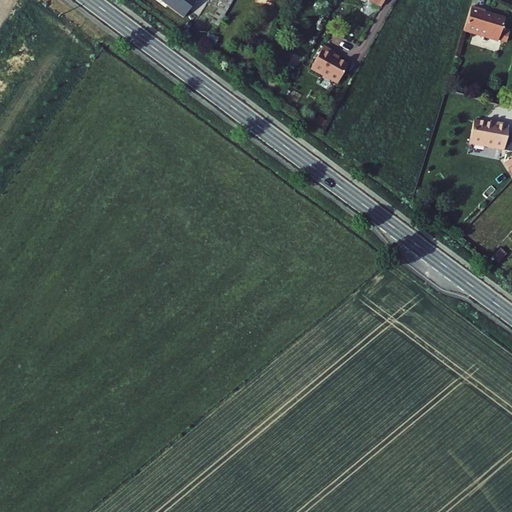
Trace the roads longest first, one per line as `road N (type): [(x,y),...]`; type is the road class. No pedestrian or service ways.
road 1 (primary): [(90,0),(511,315)]
road 2 (track): [(0,132),(67,26)]
